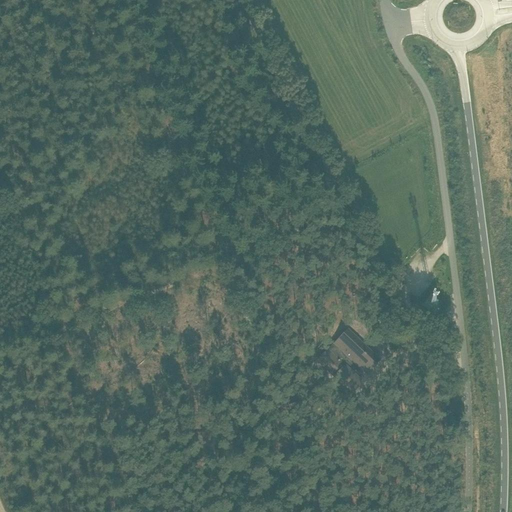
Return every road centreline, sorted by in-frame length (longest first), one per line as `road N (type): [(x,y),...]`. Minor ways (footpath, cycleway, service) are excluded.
road 1 (primary): [(458,46),(500,382),(502,511)]
road 2 (unclassified): [(390,33),(432,111),(464,361)]
road 3 (track): [(236,0),(344,212)]
road 4 (track): [(344,212),(400,298),(462,338)]
road 5 (track): [(0,158),(57,315)]
road 6 (track): [(293,402),(232,251)]
